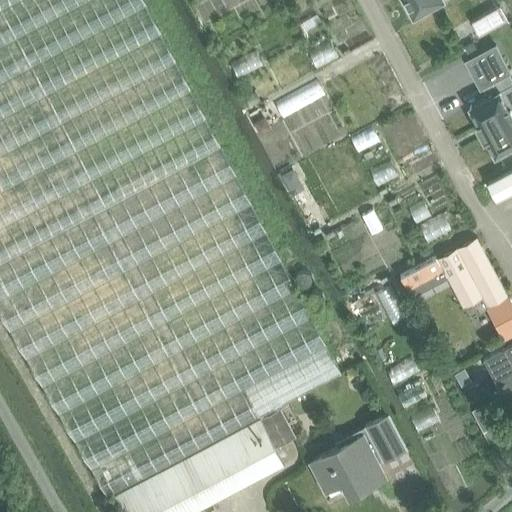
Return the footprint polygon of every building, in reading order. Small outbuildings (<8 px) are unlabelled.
[(0,0),(0,313),(61,418),(107,495),(112,492),(121,509),(122,511),(186,511),(282,462),(274,445),(292,435),(278,407),(340,373),(226,157),(143,0),(0,0)] [(405,0),(414,17),(444,0),(405,0)] [(500,5),(472,21),(479,35),(508,19),(500,5)] [(510,72),(496,45),(467,60),(481,87),(483,86),(489,96),(470,106),(471,108),(472,108),(480,123),(478,124),(486,138),(487,137),(496,153),(495,153),(496,155),(498,154),(511,146),(511,106),(510,107),(502,91),(501,89),(499,90),(500,91),(498,91),(493,81),(510,72)] [(253,91),(247,94),(252,104),(259,101),(253,91)] [(264,115),(258,118),(263,128),(269,125),(264,115)] [(511,167),(489,180),(498,198),(511,190),(511,167)] [(461,305),(476,297),(482,308),(486,306),(502,335),(511,329),(511,303),(476,237),(437,259),(447,277),(461,305)] [(415,267),(400,275),(406,288),(410,296),(447,277),(437,259),(436,259),(434,257),(415,267)] [(312,273),(311,272),(309,270),(308,270),(306,269),(305,269),(303,269),(301,269),(300,269),(298,270),(297,271),(296,272),(295,274),(294,275),(294,277),(294,279),(294,280),(294,282),(295,283),(296,285),(297,286),(298,287),(300,288),(302,288),(303,288),(305,288),(307,288),(308,287),(310,286),(311,285),(312,284),(313,282),(313,281),(313,279),(313,278),(313,276),(312,274),(312,273)] [(322,292),(321,290),(320,289),(318,288),(316,288),(315,287),(313,287),(311,287),(310,288),(308,289),(307,290),(305,291),(304,293),(304,294),(303,296),(303,298),(303,300),(304,301),(304,303),(305,304),(307,306),(308,307),(310,307),(311,308),(313,308),(315,308),(317,308),(318,307),(320,306),(321,305),(322,304),(323,302),(324,300),(324,298),(324,297),(324,295),(323,293),(322,292)] [(511,342),(483,358),(506,401),(511,398),(511,342)] [(463,367),(454,371),(461,384),(469,379),(463,367)] [(492,411),(480,417),(486,429),(499,422),(492,411)] [(362,433),(309,461),(324,491),(341,482),(347,493),(370,481),(371,484),(385,477),(377,461),(382,458),(383,459),(405,447),(387,413),(365,425),(367,430),(362,433)] [(112,493),(102,498),(108,510),(118,505),(112,493)]
